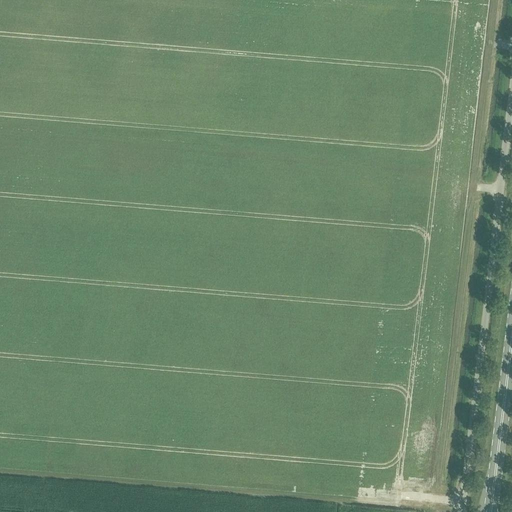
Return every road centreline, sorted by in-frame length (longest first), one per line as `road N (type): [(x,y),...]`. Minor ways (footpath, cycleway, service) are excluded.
road 1 (unclassified): [(511,94),(462,511)]
road 2 (primary): [(490,511),(511,338)]
